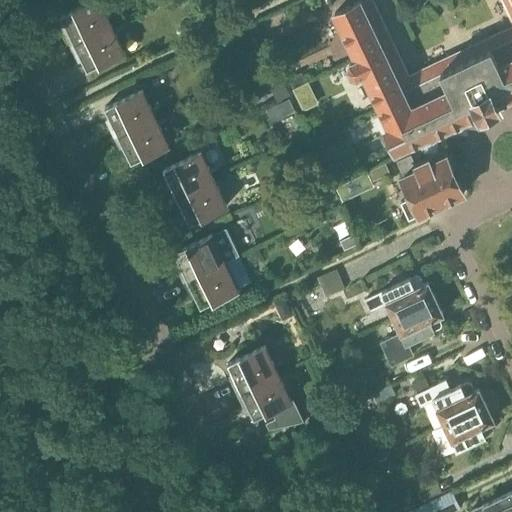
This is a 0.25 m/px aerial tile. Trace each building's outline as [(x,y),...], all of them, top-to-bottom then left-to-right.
[(70,44),(112,24),(100,0),(91,0),(61,15),(66,24),(61,26),(70,44)] [(436,132),(481,111),(482,114),(499,105),(511,98),(511,0),(504,0),(511,16),(511,27),(409,77),(372,0),(368,0),(363,3),(361,0),(335,12),(357,57),(351,60),(349,65),(352,72),(358,74),(363,72),(390,127),(386,128),(398,152),(432,136),(433,137),(437,135),(436,132)] [(212,8),(196,15),(203,30),(219,23),(212,8)] [(112,24),(70,44),(79,63),(83,61),(88,70),(125,52),(112,24)] [(245,53),(253,67),(264,62),(257,48),(245,53)] [(302,72),(291,77),(294,84),(305,79),(302,72)] [(284,83),(272,89),(277,101),(290,95),(284,83)] [(305,84),(294,90),(297,96),(308,91),(305,84)] [(143,89),(105,107),(110,116),(105,118),(114,137),(156,116),(143,89)] [(283,115),(278,104),(267,109),(272,120),(283,115)] [(156,116),(114,137),(123,155),(127,153),(132,162),(169,144),(156,116)] [(409,218),(420,213),(420,214),(465,193),(444,148),(428,156),(429,156),(415,163),(411,155),(397,161),(404,175),(403,176),(412,196),(401,201),(409,218)] [(172,197),(214,177),(201,150),(164,168),(168,177),(164,179),(172,197)] [(385,164),(367,173),(371,182),(390,172),(385,164)] [(214,177),(172,197),(181,216),(186,214),(190,223),(227,205),(214,177)] [(340,209),(331,213),(335,221),(344,216),(340,209)] [(226,227),(175,251),(179,261),(175,263),(184,281),(240,254),(226,227)] [(345,249),(357,243),(353,234),(341,240),(345,249)] [(240,254),(184,281),(192,299),(197,297),(201,307),(253,282),(240,254)] [(325,296),(346,287),(338,268),(317,277),(325,296)] [(394,316),(436,297),(428,281),(424,283),(421,277),(417,275),(410,279),(410,278),(365,299),(371,310),(388,303),(394,316)] [(444,313),(436,297),(394,316),(402,332),(381,342),(392,364),(413,354),(408,342),(435,329),(434,329),(441,325),(442,322),(439,315),(444,313)] [(237,392),(279,372),(265,345),(228,363),(233,372),(228,374),(237,392)] [(413,387),(411,383),(422,378),(419,371),(391,383),(372,394),(376,403),(413,387)] [(279,372),(237,392),(246,411),(250,409),(254,418),(272,410),(276,417),(266,422),(269,429),(305,421),(294,397),(291,399),(279,372)] [(367,383),(372,394),(391,383),(387,375),(367,383)] [(434,399),(445,423),(487,403),(479,388),(475,390),(472,383),(468,382),(461,385),(461,384),(451,389),(446,379),(429,386),(425,376),(422,378),(411,383),(413,387),(421,405),(434,399)] [(349,386),(354,398),(363,394),(358,382),(349,386)] [(494,420),(487,403),(445,423),(457,449),(486,436),(485,435),(492,432),(493,428),(490,422),(494,420)] [(437,482),(419,491),(423,501),(442,492),(437,482)] [(412,487),(398,494),(405,508),(419,501),(412,487)] [(511,511),(511,490),(469,510),(469,511),(511,511)] [(452,491),(408,511),(450,511),(459,508),(452,491)]
